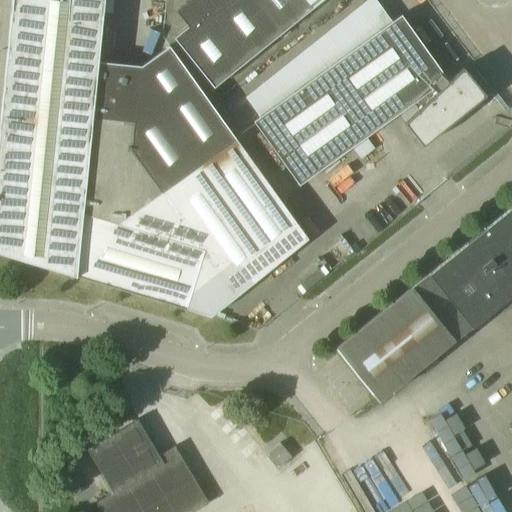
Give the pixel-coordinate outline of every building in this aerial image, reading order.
[(97,61),(102,0),(10,0),(0,108),(0,253),(41,266),(209,316),(306,238),(168,46),(140,66),(97,61)] [(213,87),(320,0),(187,0),(175,10),(187,26),(173,37),(213,87)] [(485,95),(462,67),(447,81),(446,78),(400,14),(390,21),(375,0),(365,0),(244,96),(258,116),(252,121),(298,185),(413,102),(418,109),(403,123),(422,146),(485,95)] [(377,400),(511,290),(511,203),(334,347),(377,400)] [(136,419),(86,449),(112,492),(95,502),(96,503),(101,511),(192,511),(208,503),(174,446),(158,455),(136,419)] [(279,443),(265,454),(277,468),(290,457),(279,443)]
